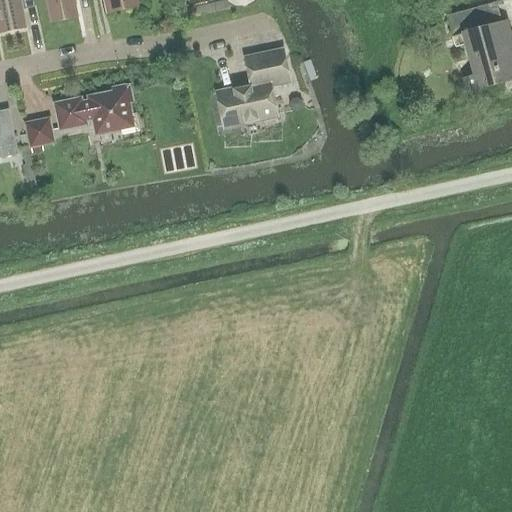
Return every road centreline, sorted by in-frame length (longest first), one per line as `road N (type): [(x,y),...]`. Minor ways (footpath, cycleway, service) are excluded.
road 1 (unclassified): [(0,286),(511,175)]
road 2 (residential): [(0,71),(161,48),(264,23)]
